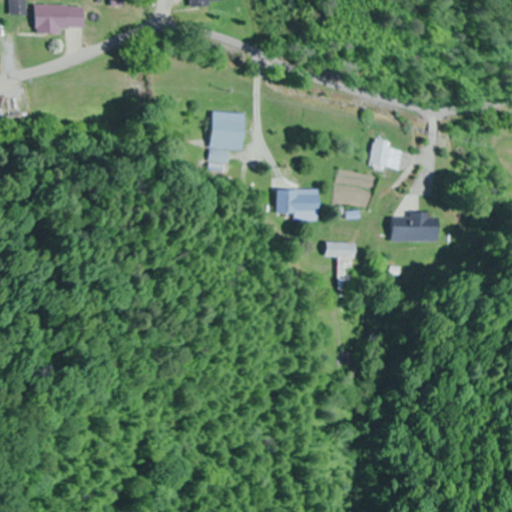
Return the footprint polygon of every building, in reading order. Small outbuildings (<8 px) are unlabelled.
[(33,0),(17,0),(17,17),(33,17),(33,0)] [(91,6),(41,6),(41,33),(91,33),(91,6)] [(245,124),(212,122),(210,150),(244,152),(245,124)] [(398,174),(404,152),(392,149),(393,143),(376,139),(369,167),(398,174)] [(319,192),(276,192),(276,215),(319,215),(319,192)] [(390,214),(390,243),(433,243),(433,214),(390,214)] [(351,291),(351,260),(355,260),(355,244),(326,244),(326,261),(338,261),(338,291),(351,291)]
